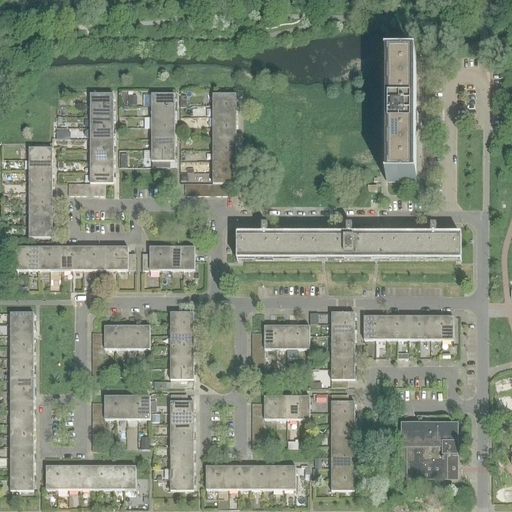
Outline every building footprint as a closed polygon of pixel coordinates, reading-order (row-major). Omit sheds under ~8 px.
[(387,61),(388,183),(416,183),(416,126),(421,126),(421,117),(416,117),(416,60),(387,61)] [(114,108),(114,96),(91,96),(91,108),(114,108)] [(175,108),(175,96),(152,96),(152,108),(175,108)] [(236,96),(213,96),(213,108),(236,108),(236,96)] [(114,108),(91,108),(91,119),(114,119),(114,108)] [(152,119),(175,119),(175,108),(152,108),(152,119)] [(213,119),(236,119),(236,108),(213,108),(213,119)] [(114,119),(91,119),(91,130),(114,130),(114,119)] [(175,119),(152,119),(152,130),(175,130),(175,119)] [(213,130),(236,130),(236,119),(213,119),(213,130)] [(114,130),(91,130),(91,141),(114,141),(114,130)] [(175,130),(152,130),(152,141),(175,141),(175,130)] [(213,141),(236,141),(236,130),(213,130),(213,141)] [(114,141),(91,141),(91,152),(114,152),(114,141)] [(175,141),(152,141),(152,152),(175,152),(175,141)] [(236,141),(213,141),(213,152),(236,152),(236,141)] [(53,162),(53,150),(29,150),(29,162),(53,162)] [(114,152),(91,152),(91,163),(114,163),(114,152)] [(166,164),(175,164),(175,152),(152,152),(152,164),(155,164),(166,164)] [(236,152),(213,152),(213,163),(236,163),(236,152)] [(53,162),(29,162),(29,173),(53,173),(53,162)] [(114,163),(91,163),(91,174),(114,174),(114,163)] [(236,163),(213,163),(213,174),(236,174),(236,163)] [(53,173),(29,173),(29,184),(53,184),(53,173)] [(91,185),(93,185),(99,185),(105,185),(114,185),(114,174),(91,174),(91,185)] [(213,186),(215,185),(221,185),(228,185),(236,185),(236,174),(213,174),(213,186)] [(53,184),(29,184),(29,195),(53,195),(53,184)] [(53,195),(29,195),(29,206),(53,206),(53,195)] [(53,206),(29,206),(29,217),(53,217),(53,206)] [(53,217),(29,217),(29,228),(53,228),(53,217)] [(238,237),(237,263),(238,263),(241,263),(323,263),(376,263),(458,263),(461,263),(461,238),(460,238),(436,237),(436,236),(436,228),(431,228),(431,236),(431,238),(355,237),(357,233),(352,230),(352,228),(352,227),(346,227),(346,230),(341,232),(343,237),(268,237),(268,228),(262,228),(262,237),(238,237)] [(29,240),(53,240),(53,228),(29,228),(29,240)] [(28,250),(17,250),(17,273),(28,273),(28,250)] [(28,250),(28,273),(39,273),(39,250),(28,250)] [(39,250),(39,273),(50,273),(50,250),(39,250)] [(50,250),(50,273),(61,273),(61,250),(50,250)] [(61,250),(61,273),(72,273),(72,250),(61,250)] [(72,250),(72,273),(84,273),(84,250),(72,250)] [(84,250),(84,273),(95,273),(95,250),(84,250)] [(95,250),(95,273),(106,273),(106,250),(95,250)] [(106,250),(106,273),(117,273),(117,250),(106,250)] [(128,273),(128,256),(128,250),(117,250),(117,273),(128,273)] [(149,250),(149,256),(149,273),(161,273),(161,250),(149,250)] [(161,250),(161,273),(172,273),(172,250),(161,250)] [(172,250),(172,273),(183,273),(183,250),(172,250)] [(194,273),(194,250),(183,250),(183,273),(194,273)] [(34,327),(34,315),(11,315),(11,327),(34,327)] [(194,315),(171,315),(171,326),(194,326),(194,315)] [(332,315),(332,327),(355,327),(355,315),(332,315)] [(376,319),(364,319),(364,342),(376,342),(376,319)] [(376,342),(387,342),(387,319),(376,319),(376,342)] [(387,342),(398,342),(398,319),(387,319),(387,342)] [(398,342),(409,342),(409,319),(398,319),(398,342)] [(409,342),(420,342),(420,319),(409,319),(409,342)] [(420,342),(431,342),(431,319),(420,319),(420,342)] [(431,342),(442,342),(442,319),(431,319),(431,342)] [(454,342),(454,319),(442,319),(442,342),(454,342)] [(194,326),(171,326),(171,338),(194,338),(194,326)] [(34,327),(11,327),(11,338),(34,338),(34,327)] [(332,327),(332,338),(355,338),(355,327),(332,327)] [(105,328),(105,335),(105,341),(105,351),(116,351),(116,328),(105,328)] [(128,328),(116,328),(116,351),(128,351),(128,328)] [(139,328),(128,328),(128,351),(139,351),(139,328)] [(150,328),(139,328),(139,351),(150,351),(150,328)] [(265,328),(265,335),(265,342),(265,348),(265,352),(276,352),(276,328),(265,328)] [(287,328),(276,328),(276,352),(287,352),(287,328)] [(298,328),(287,328),(287,352),(298,352),(298,328)] [(298,352),(310,352),(310,328),(298,328),(298,352)] [(34,338),(11,338),(11,349),(34,349),(34,338)] [(194,338),(171,338),(171,349),(194,349),(194,338)] [(332,338),(332,349),(355,349),(355,338),(332,338)] [(34,349),(11,349),(11,360),(34,360),(34,349)] [(194,349),(171,349),(171,360),(194,360),(194,349)] [(332,349),(332,360),(355,360),(355,349),(332,349)] [(34,360),(11,360),(11,371),(34,371),(34,360)] [(194,360),(171,360),(171,371),(194,371),(194,360)] [(332,360),(332,371),(355,371),(355,360),(332,360)] [(298,378),(298,365),(289,365),(289,378),(298,378)] [(34,371),(11,371),(11,382),(34,382),(34,371)] [(194,371),(171,371),(171,382),(194,382),(194,371)] [(355,371),(332,371),(332,382),(355,383),(355,382),(355,371)] [(34,382),(11,382),(11,393),(34,393),(34,382)] [(34,393),(11,393),(11,404),(34,404),(34,393)] [(105,399),(105,405),(105,411),(105,417),(105,422),(116,422),(116,399),(105,399)] [(116,399),(116,422),(127,422),(127,399),(116,399)] [(127,399),(127,422),(138,422),(139,399),(127,399)] [(139,399),(138,422),(150,422),(150,399),(139,399)] [(265,399),(265,406),(265,412),(265,418),(265,422),(276,422),(276,399),(265,399)] [(276,422),(287,422),(287,399),(276,399),(276,422)] [(287,422),(298,422),(298,399),(287,399),(287,422)] [(310,422),(310,399),(298,399),(298,422),(310,422)] [(34,404),(11,404),(11,415),(34,415),(34,404)] [(171,404),(171,415),(194,415),(194,404),(171,404)] [(332,404),(332,415),(355,415),(355,404),(332,404)] [(34,415),(11,415),(11,426),(34,426),(34,415)] [(194,415),(171,415),(171,426),(194,426),(194,415)] [(355,415),(332,415),(332,426),(355,426),(355,415)] [(401,425),(401,450),(404,450),(404,464),(407,464),(407,480),(422,479),(422,481),(422,486),(431,491),(437,481),(438,479),(451,479),(451,472),(450,471),(450,470),(454,462),(454,457),(458,457),(458,443),(458,425),(452,425),(417,425),(401,425)] [(34,426),(11,426),(11,437),(34,437),(34,426)] [(194,426),(171,426),(171,438),(194,438),(194,426)] [(355,426),(332,426),(332,437),(355,437),(355,426)] [(34,437),(11,437),(11,448),(34,448),(34,437)] [(355,437),(332,437),(332,448),(355,448),(355,437)] [(194,438),(171,438),(171,449),(194,449),(194,438)] [(288,450),(298,450),(298,441),(295,441),(295,442),(288,442),(288,450)] [(34,448),(11,448),(11,460),(34,460),(34,448)] [(355,448),(332,448),(332,460),(355,460),(355,448)] [(194,449),(171,449),(171,460),(194,460),(194,449)] [(451,472),(451,479),(458,480),(458,470),(458,457),(454,457),(454,462),(450,470),(450,471),(451,472)] [(34,460),(11,460),(11,471),(34,471),(34,460)] [(194,460),(171,460),(171,471),(194,471),(194,460)] [(355,460),(332,460),(331,471),(355,471),(355,460)] [(58,469),(47,469),(47,492),(58,492),(58,469)] [(58,492),(69,492),(69,469),(58,469),(58,492)] [(69,492),(80,492),(80,469),(69,469),(69,492)] [(80,492),(91,492),(91,469),(80,469),(80,492)] [(91,492),(102,492),(102,469),(91,469),(91,492)] [(102,492),(113,492),(113,469),(102,469),(102,492)] [(113,492),(124,492),(124,469),(113,469),(113,492)] [(136,492),(136,470),(136,469),(124,469),(124,492),(136,492)] [(218,469),(207,469),(207,492),(218,492),(218,469)] [(229,469),(218,469),(218,492),(229,492),(229,469)] [(240,469),(229,469),(229,492),(240,492),(240,469)] [(251,469),(240,469),(240,492),(251,492),(251,469)] [(262,469),(251,469),(251,492),(262,492),(262,469)] [(273,469),(262,469),(262,492),(273,492),(273,469)] [(284,469),(273,469),(273,492),(284,492),(284,469)] [(296,469),(284,469),(284,492),(296,492),(296,469)] [(34,471),(11,471),(11,482),(34,482),(34,471)] [(194,471),(171,471),(171,482),(194,482),(194,471)] [(355,471),(331,471),(331,482),(355,482),(355,471)] [(11,493),(34,493),(34,482),(11,482),(11,493)] [(194,482),(171,482),(171,493),(194,493),(194,482)] [(331,493),(355,493),(355,482),(331,482),(331,493)]
